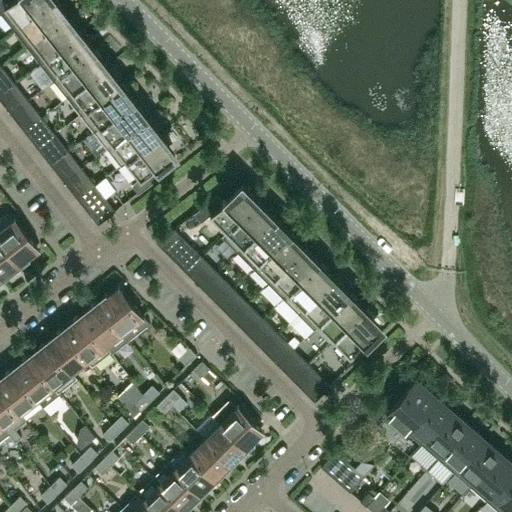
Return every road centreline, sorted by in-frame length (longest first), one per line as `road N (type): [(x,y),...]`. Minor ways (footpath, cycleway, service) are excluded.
road 1 (residential): [(320,429),(127,228)]
road 2 (residential): [(99,252),(0,133)]
road 3 (residential): [(0,330),(99,252)]
